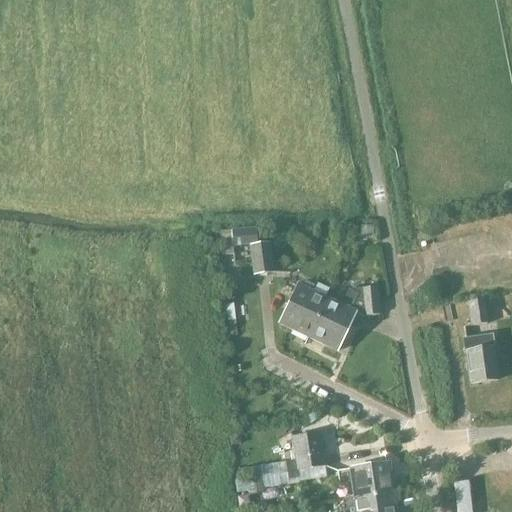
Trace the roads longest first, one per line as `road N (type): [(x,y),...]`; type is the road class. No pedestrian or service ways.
road 1 (residential): [(421,443),(376,197)]
road 2 (unclassified): [(376,197),(341,0)]
